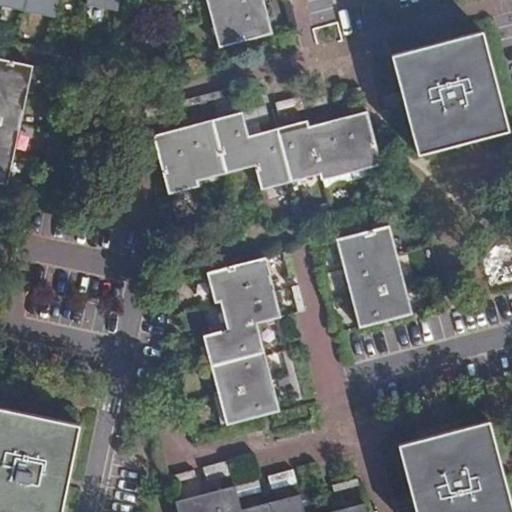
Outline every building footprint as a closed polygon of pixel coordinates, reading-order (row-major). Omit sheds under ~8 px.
[(120,0),(5,0),(22,3),(54,10),(57,11),(59,0),(103,0),(120,4),(120,0)] [(260,0),(209,0),(214,14),(222,47),(270,34),(261,2),(260,0)] [(283,0),(290,25),(297,23),(289,0),(283,0)] [(482,31),(393,55),(402,91),(405,104),(418,155),(508,131),(482,31)] [(0,183),(5,184),(11,155),(18,122),(25,92),(30,66),(0,59),(0,183)] [(336,91),(338,98),(361,92),(363,91),(361,85),(336,91)] [(231,87),(180,100),(182,107),(199,103),(201,109),(208,108),(210,107),(208,100),(233,94),(231,87)] [(304,106),(327,100),(326,94),(303,100),(302,96),(289,99),(275,103),(278,113),(304,106)] [(175,101),(146,109),(148,116),(177,108),(175,101)] [(269,117),(265,105),(265,103),(241,110),(246,127),(258,124),(257,120),(269,117)] [(249,136),(246,127),(241,110),(210,118),(182,125),(152,133),(167,190),(198,181),(196,175),(224,168),(254,160),(260,184),(289,177),(320,168),(321,174),(349,167),(379,159),(366,111),(338,118),(309,126),(308,121),(249,136)] [(349,167),(352,179),(381,171),(379,159),(349,167)] [(405,283),(398,254),(390,226),(337,240),(344,268),(352,297),(360,327),(413,313),(405,283)] [(322,256),(328,254),(325,243),(312,246),(319,271),(326,269),(322,256)] [(289,278),(296,276),(289,251),(283,253),(289,278)] [(215,363),(223,393),(231,424),(278,411),(269,380),(262,352),(254,323),(274,318),(280,342),(287,340),(281,317),(281,316),(273,286),(265,258),(211,272),(219,301),(225,299),(232,328),(207,334),(215,363)] [(328,277),(321,279),(334,328),(340,326),(334,302),(328,277)] [(299,285),(292,286),(299,311),(306,309),(299,285)] [(291,383),(296,401),(303,399),(290,350),(283,352),(289,375),(278,378),(280,386),(291,383)] [(223,393),(213,396),(221,426),(231,424),(223,393)] [(59,511),(78,423),(0,406),(0,511),(59,511)] [(511,511),(488,421),(398,445),(411,492),(414,505),(415,511),(511,511)] [(228,460),(203,467),(206,481),(231,474),(228,460)] [(197,477),(195,469),(170,475),(172,483),(197,477)] [(270,476),(273,489),(297,482),(294,470),(270,476)] [(360,486),(358,478),(332,485),(334,492),(360,486)] [(257,479),(234,486),(237,497),(260,491),(257,479)] [(270,500),(240,508),(237,497),(234,486),(205,493),(178,500),(181,511),(366,511),(364,501),(333,509),(321,511),(305,511),(303,500),(301,492),(270,500)] [(303,500),(324,494),(321,487),(301,492),(303,500)]
